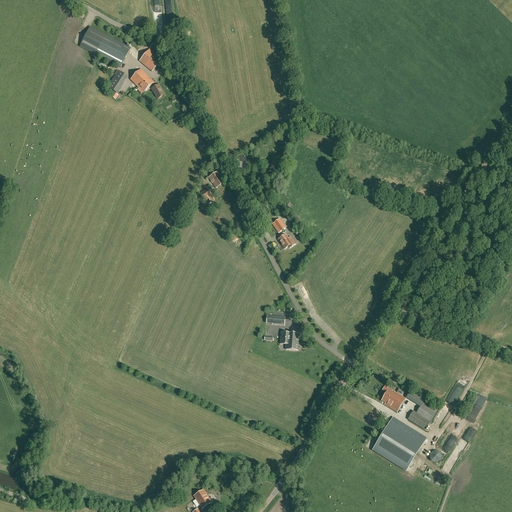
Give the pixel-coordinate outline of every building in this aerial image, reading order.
[(90,27),(80,46),(96,55),(116,65),(121,68),(131,49),(120,43),(106,36),(90,27)] [(152,72),(162,60),(150,49),(140,62),(152,72)] [(158,99),(165,95),(159,85),(156,87),(154,83),(154,82),(141,70),(131,80),(138,88),(140,87),(145,92),(150,86),(152,89),(158,99)] [(114,78),(113,79),(117,82),(118,80),(124,84),(128,77),(118,71),(114,78)] [(117,82),(113,79),(107,87),(117,93),(124,84),(118,80),(117,82)] [(244,164),(247,162),(244,155),(238,159),(229,164),(234,175),(247,169),(244,164)] [(216,188),(225,182),(218,171),(208,177),(216,188)] [(204,201),(212,195),(207,189),(200,194),(204,201)] [(279,220),(272,224),(278,233),(285,229),(279,220)] [(289,239),(286,235),(278,240),(284,249),(288,247),(289,249),(295,244),(291,238),(289,239)] [(285,318),(272,317),(272,325),(284,325),(285,318)] [(299,335),(281,334),(280,345),(286,346),(286,350),(298,351),(299,335)] [(397,412),(405,399),(385,386),(383,391),(387,393),(382,401),(387,404),(386,406),(397,412)] [(425,430),(430,422),(439,409),(410,392),(407,398),(420,407),(416,413),(413,411),(408,420),(425,430)] [(373,450),(406,471),(426,439),(393,419),(373,450)] [(473,436),(478,425),(473,422),(467,433),(473,436)] [(441,459),(441,457),(441,456),(441,455),(440,453),(439,452),(438,452),(438,451),(436,451),(435,451),(434,451),(433,451),(431,452),(431,453),(430,454),(429,455),(429,457),(429,458),(429,459),(430,460),(431,461),(433,462),(434,463),(435,463),(436,463),(437,463),(438,462),(439,461),(440,461),(440,460),(441,459)] [(202,509),(211,503),(204,490),(194,496),(202,509)]
